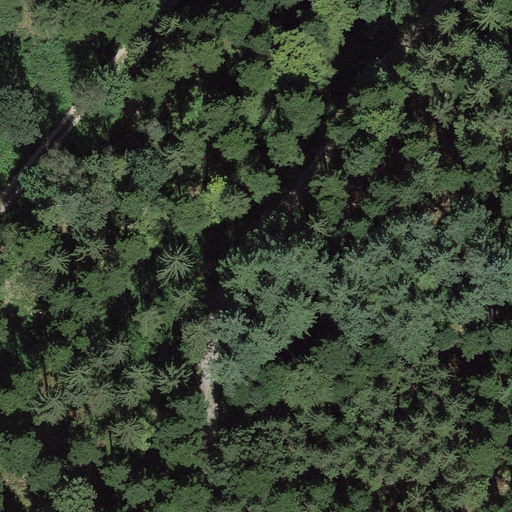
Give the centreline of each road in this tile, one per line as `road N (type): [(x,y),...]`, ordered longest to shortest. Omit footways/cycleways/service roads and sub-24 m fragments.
road 1 (track): [(193,511),(199,442),(188,326),(233,232),(443,0)]
road 2 (track): [(167,0),(0,206)]
